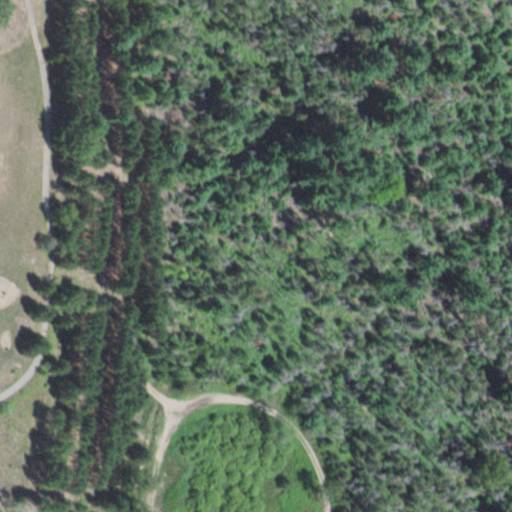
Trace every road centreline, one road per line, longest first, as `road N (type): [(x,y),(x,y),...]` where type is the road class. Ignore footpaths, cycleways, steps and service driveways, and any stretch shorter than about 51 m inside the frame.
road 1 (track): [(511,212),(422,264),(360,353),(268,401),(216,396),(172,425),(172,401),(159,376)]
road 2 (track): [(159,376),(136,0)]
road 3 (track): [(268,401),(314,441),(334,511)]
